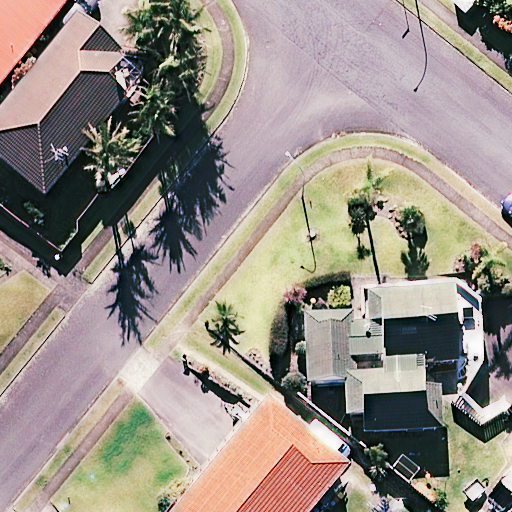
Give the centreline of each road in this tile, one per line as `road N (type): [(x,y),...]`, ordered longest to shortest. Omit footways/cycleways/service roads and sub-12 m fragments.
road 1 (residential): [(0,438),(339,12)]
road 2 (residential): [(511,154),(339,12)]
